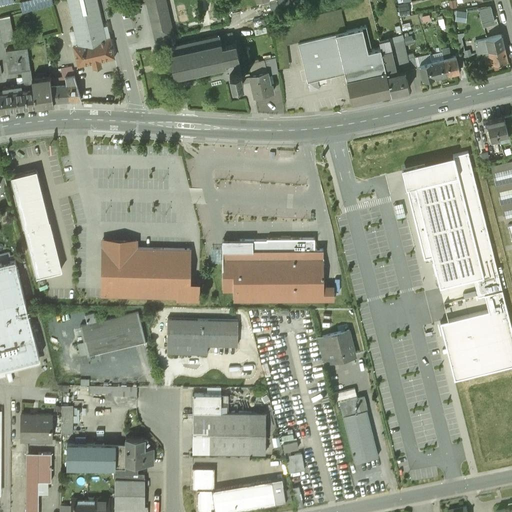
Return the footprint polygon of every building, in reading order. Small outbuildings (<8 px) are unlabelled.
[(52,0),(29,0),(20,2),(22,12),(53,4),(52,0)] [(96,0),(67,0),(78,44),(105,38),(96,0)] [(146,0),(155,39),(172,35),(164,0),(146,0)] [(256,0),(257,3),(261,2),(261,4),(269,2),(271,10),(278,9),(275,0),(256,0)] [(490,6),(478,9),(483,25),(494,21),(490,6)] [(340,8),(282,22),(284,31),(275,32),(280,68),(289,67),(286,45),(298,42),(346,30),(340,8)] [(14,39),(9,16),(0,17),(0,30),(2,42),(14,39)] [(263,18),(252,21),(254,27),(265,24),(263,18)] [(346,30),(298,42),(307,81),(345,72),(352,102),(391,92),(382,51),(380,47),(372,49),(366,25),(346,30)] [(265,26),(254,29),(255,35),(267,32),(265,26)] [(219,34),(167,46),(175,82),(185,80),(183,74),(228,64),(232,82),(242,80),(238,58),(239,58),(235,42),(222,45),(219,34)] [(501,34),(486,38),(475,41),(478,53),(482,52),(504,46),(501,34)] [(78,44),(73,45),(78,66),(114,57),(110,37),(105,38),(78,44)] [(390,42),(389,39),(380,41),(382,51),(391,92),(392,93),(410,88),(409,88),(405,70),(405,69),(397,72),(390,42)] [(403,39),(390,42),(397,72),(405,69),(405,70),(410,69),(403,39)] [(450,56),(448,46),(442,48),(443,58),(447,73),(459,70),(456,55),(450,56)] [(504,46),(482,52),(484,58),(490,56),(492,62),(507,59),(504,46)] [(27,47),(5,50),(8,72),(23,70),(30,69),(27,47)] [(275,57),(264,60),(267,70),(267,73),(278,71),(275,57)] [(443,58),(431,61),(435,76),(447,73),(443,58)] [(431,61),(419,64),(423,79),(435,76),(431,61)] [(71,66),(61,68),(63,77),(65,77),(65,76),(74,75),(71,66)] [(30,69),(23,70),(23,72),(22,73),(24,88),(32,87),(31,78),(30,69)] [(267,70),(250,73),(255,95),(273,91),(271,82),(270,83),(267,73),(267,70)] [(74,75),(65,76),(65,77),(66,84),(76,83),(74,75)] [(49,76),(31,78),(32,87),(35,105),(53,103),(49,76)] [(66,84),(51,85),(53,101),(81,99),(76,83),(66,84)] [(21,85),(2,88),(3,91),(0,91),(0,110),(35,105),(32,87),(24,88),(22,89),(21,85)] [(504,115),(486,120),(490,138),(508,134),(504,115)] [(443,330),(455,378),(511,363),(511,324),(469,151),(402,167),(406,182),(424,258),(432,256),(439,286),(473,278),(477,295),(485,293),(489,310),(441,322),(443,330)] [(511,159),(493,165),(507,223),(507,224),(508,224),(511,237),(510,237),(510,238),(511,237),(511,240),(511,159)] [(61,269),(37,170),(11,176),(36,275),(61,269)] [(222,290),(234,290),(234,299),(334,298),(334,287),(324,287),(323,248),(314,248),(314,237),(222,238),(222,290)] [(199,275),(189,275),(190,248),(137,247),(137,240),(102,240),(101,294),(177,295),(177,298),(199,299),(199,294),(199,275)] [(0,253),(0,262),(12,259),(10,251),(0,253)] [(15,260),(0,263),(0,375),(6,374),(5,371),(41,362),(39,356),(25,300),(27,299),(25,293),(23,293),(15,260)] [(138,312),(97,322),(95,313),(85,315),(87,324),(80,326),(87,356),(146,341),(138,312)] [(238,319),(168,318),(167,354),(207,354),(208,345),(238,345),(238,319)] [(349,330),(324,336),(328,349),(331,360),(338,358),(347,355),(348,356),(355,354),(349,330)] [(328,349),(321,351),(324,364),(331,362),(331,360),(328,349)] [(137,394),(137,386),(121,385),(121,393),(137,394)] [(221,393),(193,393),(193,411),(221,411),(221,393)] [(360,409),(357,397),(340,401),(355,462),(378,456),(366,409),(360,411),(360,409)] [(221,411),(193,411),(193,452),(265,452),(265,429),(265,412),(221,411)] [(52,413),(21,413),(21,439),(51,440),(52,433),(52,418),(52,413)] [(61,418),(52,418),(52,433),(61,433),(61,418)] [(275,452),(269,429),(265,429),(265,452),(275,452)] [(292,437),(292,440),(285,440),(285,448),(299,447),(298,437),(292,437)] [(145,438),(126,438),(126,443),(126,463),(154,463),(154,448),(145,448),(145,438)] [(126,443),(67,442),(67,466),(125,467),(126,463),(126,443)] [(38,462),(26,462),(25,511),(38,511),(39,481),(51,481),(51,453),(38,453),(38,462)] [(301,453),(288,456),(289,460),(286,461),(289,473),(304,470),(301,453)] [(214,468),(192,467),(192,483),(196,483),(196,488),(197,488),(214,488),(214,468)] [(281,477),(214,488),(197,488),(197,509),(206,509),(206,510),(215,509),(215,511),(220,511),(292,500),(290,489),(284,490),(281,477)] [(145,479),(115,479),(115,507),(145,507),(145,479)] [(95,500),(95,503),(73,503),(72,511),(107,511),(108,500),(95,500)]
